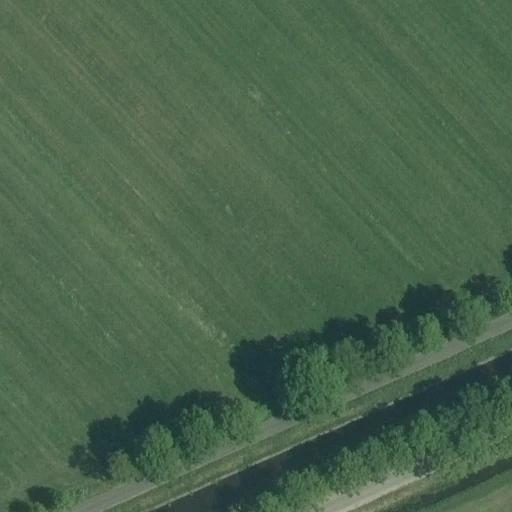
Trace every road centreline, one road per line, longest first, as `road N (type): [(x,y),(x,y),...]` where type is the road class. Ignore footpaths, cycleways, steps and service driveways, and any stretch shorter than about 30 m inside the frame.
road 1 (unclassified): [(95,511),(511,325)]
road 2 (unclassified): [(336,511),(511,433)]
